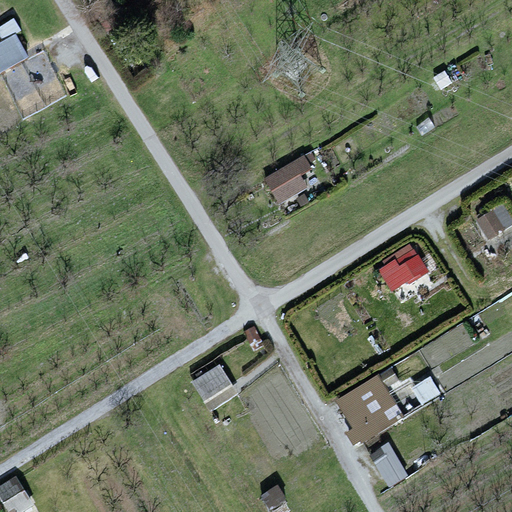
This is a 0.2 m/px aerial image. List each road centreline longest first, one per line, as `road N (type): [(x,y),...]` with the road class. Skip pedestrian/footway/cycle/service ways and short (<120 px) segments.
road 1 (unclassified): [(0,472),(511,152)]
road 2 (track): [(63,0),(259,309),(376,511)]
road 3 (track): [(424,207),(465,280),(483,288),(511,274)]
